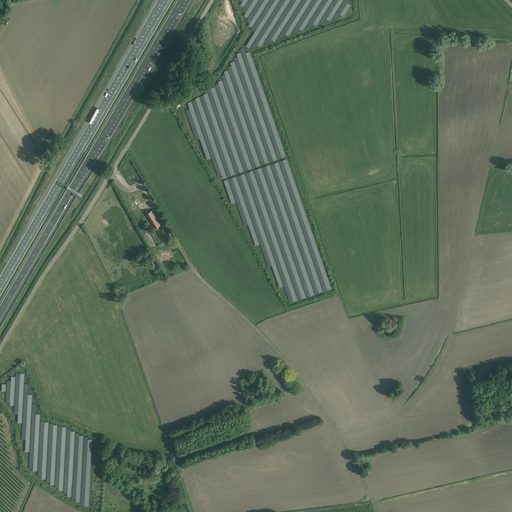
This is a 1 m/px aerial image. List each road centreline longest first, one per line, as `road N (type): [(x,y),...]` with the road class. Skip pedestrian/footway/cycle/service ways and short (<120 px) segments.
road 1 (unclassified): [(0,358),(152,108),(187,78),(189,39),(211,0)]
road 2 (motorway): [(0,313),(182,0)]
road 3 (motorway): [(169,0),(0,291)]
